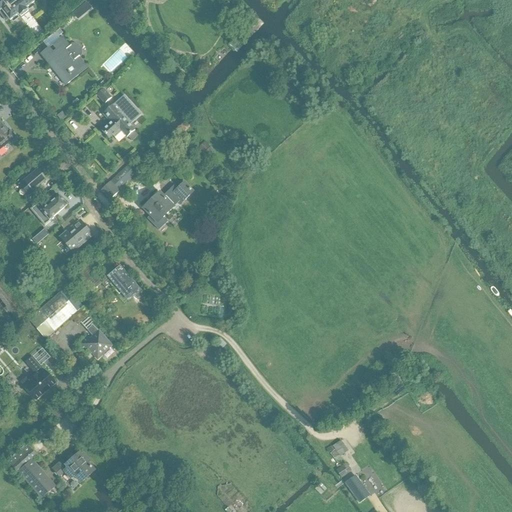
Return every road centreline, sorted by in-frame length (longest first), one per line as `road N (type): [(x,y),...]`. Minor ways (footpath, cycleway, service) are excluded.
road 1 (residential): [(179,314),(132,266),(91,210),(88,176),(0,70)]
road 2 (track): [(312,434),(225,336),(189,326),(179,314)]
